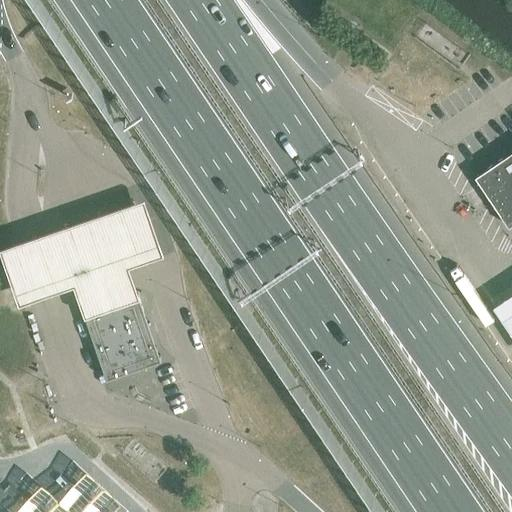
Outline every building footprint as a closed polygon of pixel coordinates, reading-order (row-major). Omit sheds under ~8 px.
[(511,151),(476,175),(506,221),(511,217),(511,151)] [(146,199),(0,248),(19,303),(75,285),(85,313),(139,295),(129,266),(164,254),(146,199)] [(511,289),(487,306),(511,343),(511,289)] [(107,378),(161,359),(155,341),(139,295),(85,313),(107,378)] [(17,510),(14,511),(77,511),(44,481),(17,510)]
